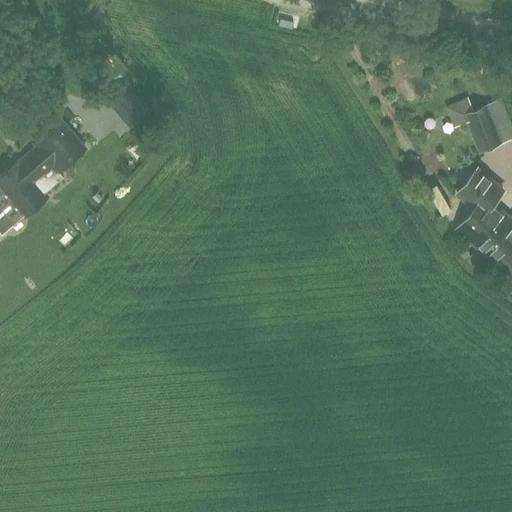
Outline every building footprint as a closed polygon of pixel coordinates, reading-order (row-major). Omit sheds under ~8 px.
[(107,90),(128,121),(145,109),(123,78),(107,90)] [(502,141),(487,104),(465,113),(468,121),(480,150),(502,141)] [(0,230),(2,232),(23,214),(26,217),(48,197),(44,192),(32,179),(52,162),(60,170),(85,148),(65,125),(60,119),(33,141),(36,145),(18,161),(17,160),(0,175),(0,230)] [(499,229),(511,217),(493,202),(503,190),(477,168),(457,192),(474,207),(456,229),(479,247),(495,227),(499,229)] [(495,227),(479,247),(511,276),(511,275),(511,217),(499,229),(495,227)]
